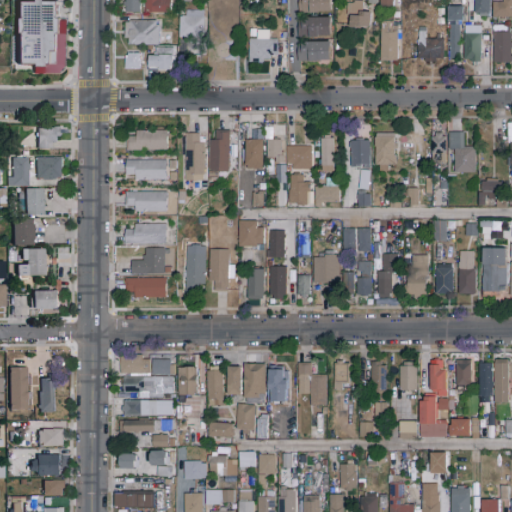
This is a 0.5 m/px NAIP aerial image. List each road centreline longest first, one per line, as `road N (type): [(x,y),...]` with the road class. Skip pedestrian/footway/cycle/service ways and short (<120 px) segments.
road 1 (residential): [(0,102),(511,98)]
road 2 (residential): [(0,332),(511,329)]
road 3 (tertiary): [(93,511),(94,0)]
